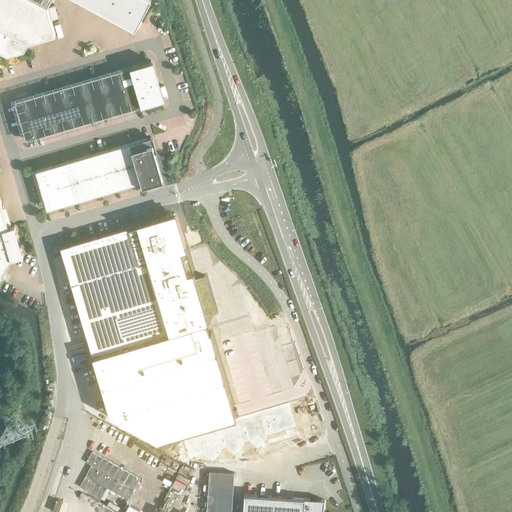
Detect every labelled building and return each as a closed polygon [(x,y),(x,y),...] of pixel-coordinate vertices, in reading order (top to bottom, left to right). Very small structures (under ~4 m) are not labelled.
[(0,0),(0,50),(1,48),(8,52),(25,48),(28,40),(55,32),(51,18),(51,17),(50,13),(48,6),(48,5),(37,0),(0,0)] [(37,0),(48,5),(50,0),(83,0),(100,9),(104,2),(116,9),(112,16),(135,28),(150,0),(37,0)] [(55,4),(48,6),(50,13),(51,17),(51,18),(59,16),(55,4)] [(151,60),(15,100),(26,139),(162,99),(151,60)] [(151,136),(36,170),(36,173),(43,195),(47,209),(141,181),(142,185),(163,179),(162,175),(151,136)] [(0,278),(11,259),(11,258),(17,256),(17,255),(23,254),(14,224),(8,226),(0,197),(0,278)] [(158,217),(61,246),(93,355),(110,414),(158,440),(181,434),(182,433),(236,418),(208,321),(206,315),(216,312),(205,275),(195,277),(182,233),(180,234),(174,215),(158,220),(158,217)] [(182,433),(181,434),(189,458),(203,454),(211,462),(221,452),(226,447),(234,456),(244,446),(249,440),(257,449),(267,439),(272,434),(273,438),(297,431),(296,427),(300,426),(293,401),(289,402),(236,418),(182,433)] [(128,499),(140,478),(92,451),(86,461),(91,464),(79,486),(100,498),(106,487),(128,499)] [(231,511),(234,472),(209,470),(206,511),(231,511)] [(243,511),(323,511),(324,499),(305,498),(244,494),(243,511)] [(60,511),(64,500),(63,499),(58,498),(54,509),(60,511)]
